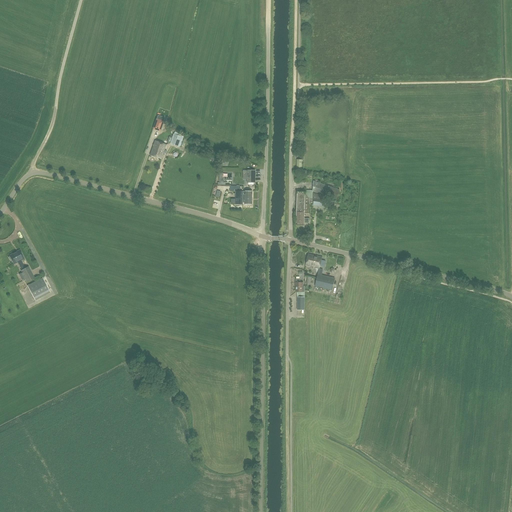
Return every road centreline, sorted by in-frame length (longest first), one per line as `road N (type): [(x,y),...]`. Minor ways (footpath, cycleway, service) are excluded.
road 1 (unclassified): [(0,213),(21,181),(40,172),(261,236)]
road 2 (unclassified): [(260,511),(261,236)]
road 3 (track): [(261,236),(269,0)]
road 4 (unclassified): [(290,240),(511,296)]
road 5 (track): [(287,356),(291,150)]
road 6 (track): [(285,511),(287,356)]
road 7 (track): [(291,150),(294,0)]
